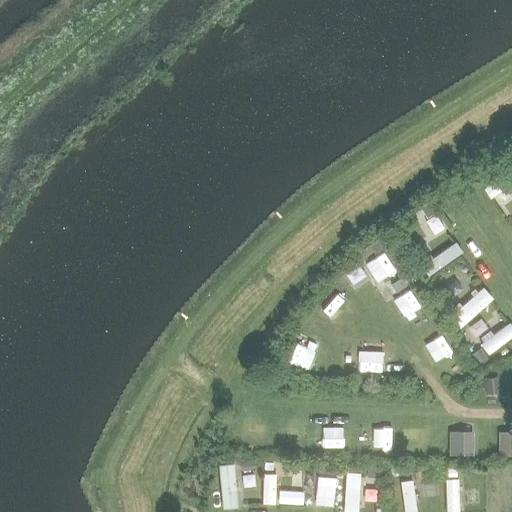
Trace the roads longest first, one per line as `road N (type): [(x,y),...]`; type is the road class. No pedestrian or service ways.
road 1 (track): [(111,511),(109,475),(164,357),(193,325),(285,226),(511,70)]
road 2 (track): [(455,416),(251,411),(211,397),(164,357)]
road 3 (track): [(125,0),(0,113)]
road 4 (track): [(455,416),(380,319),(362,318)]
